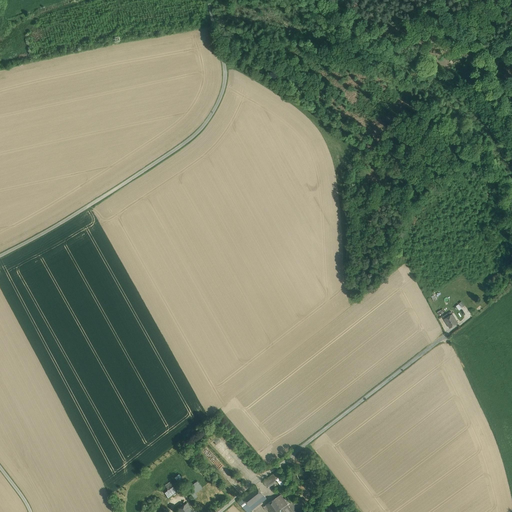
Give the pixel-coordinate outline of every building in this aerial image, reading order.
[(445,319),(444,319),(450,328),(458,323),(453,314),(452,314),(445,319)] [(277,472),(263,482),(267,487),(276,479),(281,476),(277,472)] [(281,476),(276,479),(281,486),(286,483),(281,476)] [(173,487),(169,482),(164,485),(168,490),(173,487)] [(192,495),(195,493),(202,488),(200,484),(194,489),(190,492),(192,495)] [(250,507),(264,496),(256,486),(242,497),(250,507)] [(176,491),(173,487),(168,490),(164,493),(168,498),(176,491)] [(268,509),(270,511),(285,511),(283,509),(288,505),(284,499),(281,494),(265,505),(266,505),(268,509)] [(264,496),(250,507),(253,511),(260,505),(259,504),(266,498),(264,496)] [(250,507),(242,497),(237,501),(247,511),(252,511),(253,511),(250,507)] [(186,503),(177,510),(178,511),(192,511),(193,511),(186,503)]
